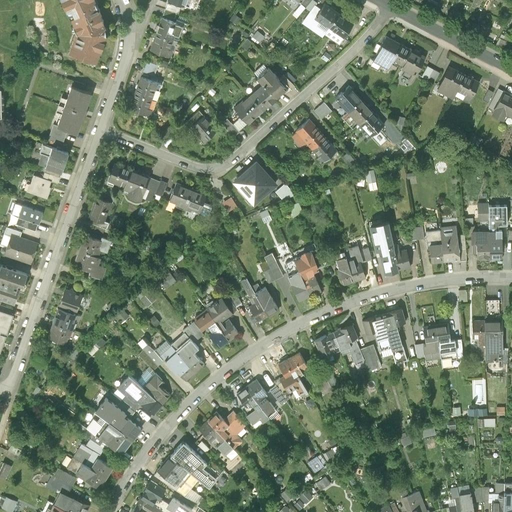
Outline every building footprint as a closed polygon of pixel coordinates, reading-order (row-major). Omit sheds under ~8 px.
[(72,0),(67,3),(77,25),(102,13),(97,3),(95,0),(72,0)] [(312,1),(311,0),(304,0),(300,6),(306,10),(312,1)] [(168,1),(165,10),(176,14),(179,5),(168,1)] [(320,9),(314,5),(301,24),(322,39),(324,36),(338,15),(323,5),(320,9)] [(176,14),(165,10),(163,15),(174,19),(176,14)] [(106,22),(102,13),(77,25),(75,25),(78,32),(70,52),(99,63),(107,42),(107,31),(106,22)] [(240,20),(233,14),(229,20),(236,26),(240,20)] [(352,24),(338,15),(324,36),(338,45),(352,24)] [(155,34),(172,41),(174,34),(179,36),(182,26),(161,18),(155,34)] [(297,35),(293,31),(285,40),(289,44),(297,35)] [(262,42),(266,35),(259,32),(256,38),(262,42)] [(155,34),(149,49),(171,57),(173,52),(168,50),(172,41),(155,34)] [(393,61),(401,66),(410,50),(386,37),(373,60),(372,61),(381,66),(388,70),(393,61)] [(250,44),(246,40),(241,47),(245,51),(250,44)] [(410,50),(401,66),(400,68),(411,74),(407,80),(412,82),(416,74),(424,58),(410,50)] [(158,65),(160,60),(148,56),(142,72),(154,76),(158,65)] [(372,61),(373,60),(369,58),(366,64),(378,71),(381,66),(372,61)] [(167,63),(160,60),(158,65),(165,68),(167,63)] [(452,98),(456,91),(464,74),(448,65),(435,90),(452,98)] [(427,66),(421,77),(434,84),(439,73),(427,66)] [(255,79),(260,85),(274,101),(287,90),(277,79),(268,68),(255,79)] [(277,79),(287,90),(292,85),(282,74),(277,79)] [(479,81),(464,74),(456,91),(465,95),(463,99),(469,102),(479,81)] [(134,93),(150,99),(154,90),(158,91),(160,85),(140,78),(134,93)] [(74,80),(73,86),(85,90),(86,84),(74,80)] [(260,85),(247,96),(261,113),(274,101),(260,85)] [(63,114),(58,127),(68,130),(79,134),(93,93),(85,90),(73,86),(68,99),(62,97),(57,112),(63,114)] [(334,99),(346,112),(359,100),(348,87),(334,99)] [(493,111),(502,91),(498,89),(488,109),(493,111)] [(488,90),(482,100),(488,103),(493,92),(488,90)] [(511,117),(511,96),(502,91),(493,111),(491,115),(502,121),(505,114),(511,117)] [(134,93),(128,109),(148,116),(150,111),(147,109),(150,99),(134,93)] [(240,119),(246,125),(261,113),(247,96),(232,109),(240,119)] [(357,125),(371,113),(359,100),(346,112),(357,125)] [(313,112),(321,121),(332,111),(324,102),(313,112)] [(185,131),(190,127),(202,116),(198,111),(180,126),(185,131)] [(371,113),(357,125),(365,133),(363,135),(367,140),(383,126),(371,113)] [(190,127),(202,142),(215,131),(202,116),(190,127)] [(240,119),(233,125),(239,132),(246,125),(240,119)] [(325,138),(309,120),(290,136),(300,147),(304,143),(311,150),(325,138)] [(239,132),(233,125),(229,121),(223,127),(232,138),(239,132)] [(68,130),(58,127),(53,125),(48,139),(63,144),(68,130)] [(400,131),(395,125),(390,129),(395,135),(400,131)] [(169,126),(160,136),(165,140),(174,130),(169,126)] [(336,151),(325,138),(311,150),(322,164),(336,151)] [(43,154),(39,164),(47,167),(61,172),(64,172),(70,153),(44,144),(40,153),(43,154)] [(354,160),(348,153),(341,158),(348,165),(354,160)] [(255,163),(242,174),(255,189),(265,181),(267,184),(274,178),(260,162),(257,165),(255,163)] [(109,180),(126,187),(133,171),(116,164),(109,180)] [(59,177),(61,172),(47,167),(45,172),(59,177)] [(365,172),(367,184),(375,182),(373,170),(365,172)] [(151,178),(133,171),(126,187),(125,190),(129,191),(127,196),(142,202),(143,199),(151,178)] [(45,172),(43,178),(52,181),(57,183),(59,177),(45,172)] [(29,183),(26,191),(48,199),(52,187),(50,187),(52,181),(43,178),(34,175),(31,184),(29,183)] [(160,181),(151,178),(143,199),(152,202),(160,181)] [(176,207),(184,210),(193,189),(178,184),(171,202),(177,204),(176,207)] [(209,195),(193,189),(184,210),(192,213),(193,210),(200,213),(199,216),(208,220),(210,214),(214,206),(206,203),(209,195)] [(113,202),(98,197),(90,217),(93,218),(105,223),(106,222),(113,202)] [(217,198),(214,206),(210,214),(216,217),(223,200),(217,198)] [(232,198),(223,203),(229,212),(238,207),(232,198)] [(298,203),(288,207),(291,218),(302,212),(298,203)] [(478,204),(479,222),(489,221),(488,206),(488,203),(478,204)] [(26,227),(36,230),(39,222),(41,223),(44,212),(23,205),(17,224),(26,227)] [(489,221),(489,231),(498,231),(498,229),(498,226),(506,226),(506,206),(488,206),(489,221)] [(259,214),(264,224),(271,221),(266,210),(259,214)] [(105,223),(93,218),(91,223),(107,229),(109,223),(106,222),(105,223)] [(387,223),(367,227),(373,252),(377,251),(383,276),(398,273),(397,271),(392,246),(387,223)] [(12,233),(20,236),(22,231),(16,230),(11,228),(7,226),(4,233),(11,236),(12,233)] [(456,226),(440,227),(440,230),(440,238),(441,244),(443,264),(453,263),(459,262),(457,235),(456,226)] [(36,230),(26,227),(24,232),(38,237),(40,231),(36,230)] [(422,227),(407,229),(409,241),(424,239),(422,227)] [(501,229),(498,229),(498,231),(489,231),(489,232),(489,259),(502,259),(502,246),(501,229)] [(440,238),(440,230),(425,232),(426,239),(440,238)] [(473,232),(471,234),(471,240),(473,242),(473,254),(476,254),(476,259),(489,259),(489,232),(473,232)] [(1,251),(4,254),(32,264),(39,243),(20,236),(12,233),(11,236),(7,246),(2,247),(1,251)] [(80,250),(103,258),(105,252),(109,254),(114,240),(103,237),(102,240),(85,235),(80,250)] [(457,235),(459,262),(466,262),(464,235),(457,235)] [(392,246),(397,271),(411,268),(405,243),(392,246)] [(443,264),(441,244),(428,245),(429,249),(430,265),(443,264)] [(343,252),(353,283),(365,279),(360,262),(362,261),(357,245),(342,250),(343,252)] [(368,248),(362,250),(366,262),(371,260),(368,248)] [(101,264),(103,258),(80,250),(76,265),(93,270),(92,275),(104,279),(108,267),(101,264)] [(294,261),(310,296),(321,291),(313,273),(318,271),(317,269),(310,254),(307,251),(300,254),(299,258),(294,261)] [(310,254),(317,269),(322,266),(316,251),(310,254)] [(353,283),(343,252),(333,256),(337,269),(336,270),(342,287),(353,283)] [(266,262),(259,265),(268,284),(282,276),(271,254),(263,257),(266,262)] [(174,261),(180,269),(189,263),(183,255),(174,261)] [(310,296),(294,261),(294,259),(282,264),(288,277),(287,278),(297,301),(310,296)] [(0,282),(21,290),(22,286),(25,287),(30,274),(0,263),(0,282)] [(87,279),(76,275),(74,280),(86,284),(87,279)] [(246,278),(240,281),(253,303),(249,306),(257,321),(269,315),(256,294),(252,287),(246,278)] [(0,298),(2,299),(16,304),(21,290),(0,282),(0,298)] [(256,294),(262,290),(258,284),(252,287),(256,294)] [(63,310),(59,308),(54,324),(74,331),(77,324),(75,323),(85,295),(66,288),(60,306),(64,308),(63,310)] [(262,290),(256,294),(269,315),(279,309),(266,288),(262,290)] [(467,291),(458,291),(458,303),(468,303),(467,291)] [(140,299),(148,308),(157,300),(150,292),(140,299)] [(237,293),(230,297),(236,307),(243,304),(237,293)] [(223,298),(208,309),(231,341),(240,334),(233,324),(227,328),(223,322),(235,314),(223,298)] [(499,301),(486,302),(486,321),(500,321),(499,301)] [(123,308),(115,316),(122,324),(130,317),(123,308)] [(0,350),(1,351),(14,315),(0,309),(0,350)] [(208,309),(195,318),(204,331),(209,328),(213,332),(210,334),(220,349),(231,341),(208,309)] [(402,310),(381,316),(388,339),(395,365),(406,361),(396,327),(406,324),(402,310)] [(155,316),(151,320),(157,327),(161,323),(155,316)] [(381,316),(361,321),(365,336),(374,333),(377,343),(388,339),(381,316)] [(477,357),(484,357),(483,321),(472,321),(472,339),(477,339),(477,357)] [(501,362),(502,362),(502,351),(502,321),(500,321),(486,321),(483,321),(484,357),(484,362),(501,362)] [(194,322),(183,331),(192,340),(194,342),(204,335),(194,322)] [(71,338),(74,331),(54,324),(48,338),(67,345),(69,338),(71,338)] [(352,326),(333,333),(340,352),(348,349),(355,367),(363,364),(366,373),(381,367),(373,345),(360,350),(357,342),(358,341),(352,326)] [(445,327),(435,328),(441,359),(441,362),(464,359),(461,340),(450,342),(448,334),(446,334),(445,327)] [(425,358),(425,362),(441,359),(435,328),(426,330),(427,337),(424,338),(425,345),(423,346),(425,358)] [(333,333),(314,341),(321,359),(340,352),(333,333)] [(192,340),(178,352),(196,374),(205,365),(195,354),(201,350),(194,342),(192,340)] [(92,343),(85,350),(93,357),(99,349),(92,343)] [(417,359),(425,358),(423,346),(423,345),(415,346),(417,359)] [(149,346),(139,355),(154,371),(166,360),(162,355),(157,350),(155,352),(149,346)] [(172,346),(162,355),(166,360),(186,382),(196,374),(178,352),(172,346)] [(289,359),(300,377),(304,375),(302,372),(309,368),(300,353),(289,359)] [(289,359),(279,365),(285,375),(281,378),(292,397),(297,405),(311,397),(300,377),(289,359)] [(77,363),(71,360),(64,370),(70,374),(77,363)] [(145,388),(164,405),(172,397),(160,386),(164,381),(157,375),(145,388)] [(281,378),(273,382),(276,386),(286,401),(292,397),(281,378)] [(256,380),(245,388),(268,417),(277,411),(265,396),(267,395),(256,380)] [(144,399),(140,403),(154,416),(164,405),(145,388),(139,382),(133,389),(144,399)] [(43,391),(38,386),(31,394),(37,399),(43,391)] [(286,401),(276,386),(269,391),(281,405),(286,401)] [(262,421),(268,417),(245,388),(237,394),(244,404),(241,407),(253,423),(260,418),(262,421)] [(128,394),(117,406),(130,418),(141,405),(128,394)] [(460,407),(452,408),(453,417),(461,416),(460,407)] [(504,407),(496,407),(496,415),(504,415),(504,407)] [(28,412),(22,408),(16,417),(21,421),(28,412)] [(486,409),(468,410),(468,417),(487,416),(486,409)] [(216,413),(206,422),(231,448),(233,449),(242,441),(236,435),(245,426),(232,412),(227,416),(223,420),(216,413)] [(108,421),(111,424),(135,441),(142,431),(127,420),(125,423),(118,418),(113,414),(108,421)] [(486,418),(477,419),(477,427),(487,427),(486,418)] [(231,448),(206,422),(198,429),(206,438),(210,443),(215,438),(219,443),(215,448),(223,456),(231,448)] [(135,441),(111,424),(100,438),(105,442),(110,446),(124,456),(135,441)] [(382,427),(374,430),(376,435),(384,432),(382,427)] [(95,435),(92,440),(101,447),(105,442),(100,438),(95,435)] [(400,439),(403,446),(411,443),(408,436),(400,439)] [(173,451),(209,484),(222,470),(208,457),(186,438),(179,445),(173,451)] [(92,440),(86,446),(101,455),(105,449),(101,447),(92,440)] [(28,450),(13,442),(9,450),(24,458),(28,450)] [(83,444),(74,457),(108,480),(115,468),(100,460),(99,459),(101,455),(86,446),(83,444)] [(335,447),(325,453),(330,461),(340,454),(335,447)] [(159,468),(156,473),(185,495),(201,477),(173,451),(159,468)] [(309,456),(306,452),(300,456),(303,460),(309,456)] [(225,466),(212,453),(208,457),(222,470),(225,466)] [(321,454),(317,456),(322,465),(326,462),(321,454)] [(322,465),(317,456),(307,462),(314,473),(323,466),(322,465)] [(108,480),(74,457),(68,468),(82,477),(102,489),(108,480)] [(58,469),(54,477),(74,487),(78,479),(58,469)] [(314,477),(310,472),(304,476),(308,481),(314,477)] [(60,494),(55,504),(70,511),(89,511),(92,507),(73,497),(70,496),(74,487),(54,477),(52,476),(47,487),(60,494)] [(330,483),(325,476),(316,482),(321,490),(330,483)] [(394,484),(392,478),(384,481),(386,487),(394,484)] [(165,489),(150,480),(142,493),(140,497),(159,508),(163,500),(162,499),(161,499),(160,498),(165,489)] [(495,494),(489,494),(489,501),(489,504),(488,511),(502,511),(503,483),(495,483),(495,494)] [(511,483),(503,483),(502,511),(511,511),(511,493),(511,494),(511,483)] [(457,487),(461,511),(473,511),(473,506),(472,503),(470,489),(469,485),(457,487)] [(295,493),(289,486),(280,494),(286,501),(295,493)] [(448,507),(449,511),(461,511),(457,487),(450,489),(452,497),(452,499),(454,498),(455,506),(448,507)] [(470,489),(472,503),(482,501),(481,487),(470,489)] [(489,487),(481,487),(482,501),(489,501),(489,494),(489,487)] [(312,497),(305,489),(298,497),(305,504),(312,497)] [(402,498),(408,495),(406,489),(399,492),(402,498)] [(419,491),(410,494),(417,511),(427,511),(426,508),(419,491)] [(408,495),(402,498),(407,511),(417,511),(410,494),(408,495)] [(12,511),(17,502),(4,496),(0,505),(0,506),(11,511),(12,511)] [(191,511),(193,509),(172,496),(166,506),(175,511),(191,511)] [(137,502),(131,511),(165,511),(140,497),(137,502)] [(293,504),(299,510),(304,505),(299,500),(293,504)] [(387,505),(391,511),(398,511),(393,502),(387,505)]
